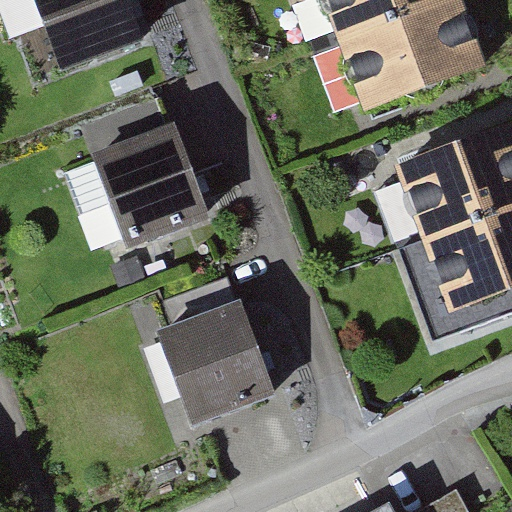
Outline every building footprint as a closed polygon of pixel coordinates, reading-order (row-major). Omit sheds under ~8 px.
[(9,0),(40,81),(124,49),(105,0),(9,0)] [(342,117),(467,72),(440,0),(301,0),(323,60),(296,70),(314,118),(338,108),(342,117)] [(423,310),(426,318),(511,284),(511,174),(492,125),(377,171),(412,259),(384,270),(403,318),(423,310)] [(69,160),(106,252),(192,218),(155,126),(69,160)] [(133,332),(168,429),(256,397),(215,287),(147,312),(151,325),(133,332)] [(409,511),(474,511),(466,491),(409,511)] [(369,511),(364,503),(347,511),(369,511)]
